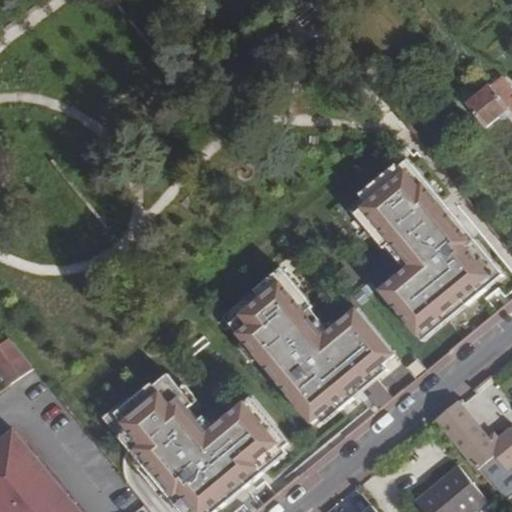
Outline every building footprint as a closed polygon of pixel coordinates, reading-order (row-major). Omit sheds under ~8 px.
[(511,88),(504,78),(492,88),(511,113),(511,88)] [(511,113),(492,88),(490,87),(468,105),(487,128),(504,114),(511,124),(511,113)] [(442,121),(420,139),(434,157),(456,139),(442,121)] [(456,139),(434,157),(472,204),(495,184),(458,138),(456,139)] [(377,297),(414,343),(458,308),(462,313),(482,297),(478,292),(496,278),(406,167),(397,175),(394,172),(357,201),(360,204),(348,214),(381,255),(388,249),(407,273),(377,297)] [(278,274),(220,322),(307,430),(331,411),(335,416),(350,405),(345,399),(358,388),(363,394),(373,386),(368,380),(391,362),(354,316),(321,342),(303,319),(310,313),(278,274)] [(0,347),(0,369),(22,353),(11,340),(0,347)] [(35,369),(22,353),(0,369),(0,374),(8,387),(35,369)] [(0,392),(8,387),(0,374),(0,392)] [(124,433),(115,440),(173,511),(216,511),(222,508),(218,503),(236,488),(240,493),(259,478),(255,473),(285,448),(248,402),(205,437),(185,412),(190,409),(165,378),(151,390),(149,387),(112,417),(124,433)] [(495,434),(489,438),(460,402),(438,420),(479,470),(480,470),(496,456),(508,472),(511,468),(511,427),(500,438),(495,434)] [(0,511),(81,511),(14,432),(0,443),(0,511)] [(417,504),(423,511),(474,511),(488,501),(460,468),(417,504)]
